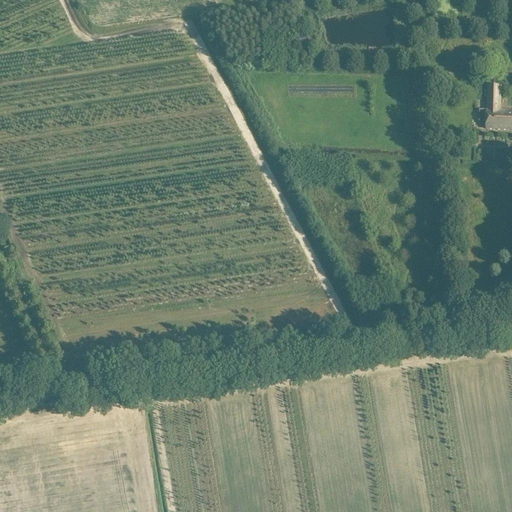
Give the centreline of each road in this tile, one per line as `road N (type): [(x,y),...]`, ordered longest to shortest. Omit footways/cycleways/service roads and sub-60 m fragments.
road 1 (track): [(360,349),(190,25),(0,51)]
road 2 (unclassified): [(0,403),(511,328)]
road 3 (track): [(0,196),(82,389)]
